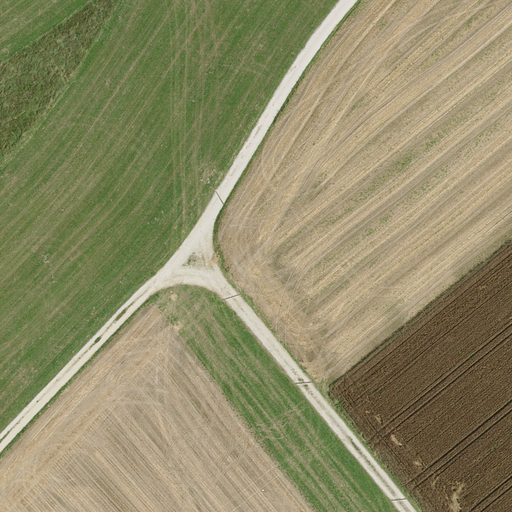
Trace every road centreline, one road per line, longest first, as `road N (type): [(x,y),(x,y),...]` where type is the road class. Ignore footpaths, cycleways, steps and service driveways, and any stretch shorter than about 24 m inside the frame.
road 1 (track): [(346,0),(188,248),(0,444)]
road 2 (track): [(188,248),(403,511)]
